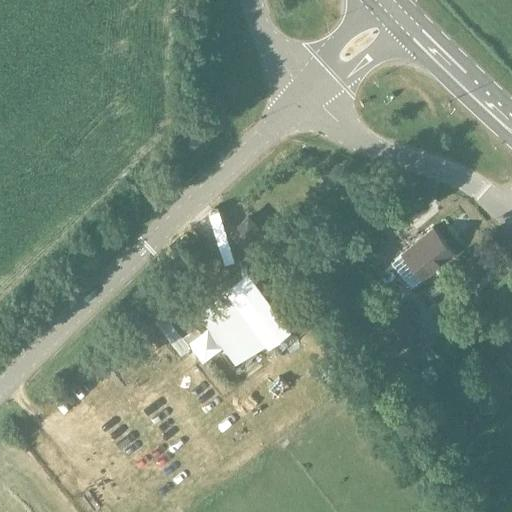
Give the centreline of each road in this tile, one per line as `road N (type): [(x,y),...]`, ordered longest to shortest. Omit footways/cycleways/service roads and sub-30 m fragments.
road 1 (tertiary): [(0,388),(305,93)]
road 2 (unclassified): [(501,212),(463,182),(366,146),(305,93)]
road 3 (primary): [(399,35),(511,144)]
road 4 (primary): [(511,110),(401,2)]
